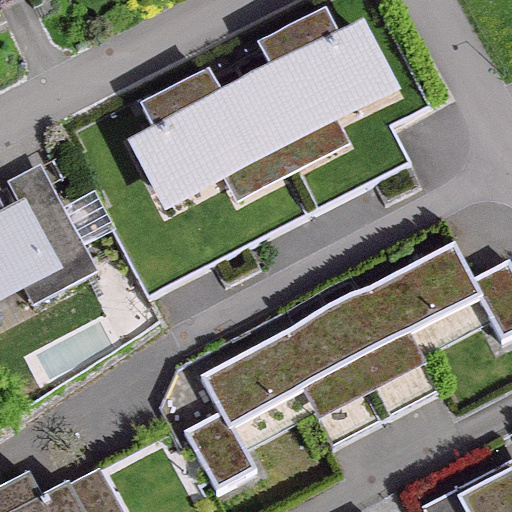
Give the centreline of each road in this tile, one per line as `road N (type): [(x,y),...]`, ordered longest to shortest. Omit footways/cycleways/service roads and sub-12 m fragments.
road 1 (residential): [(240,0),(0,118)]
road 2 (residential): [(430,0),(511,160)]
